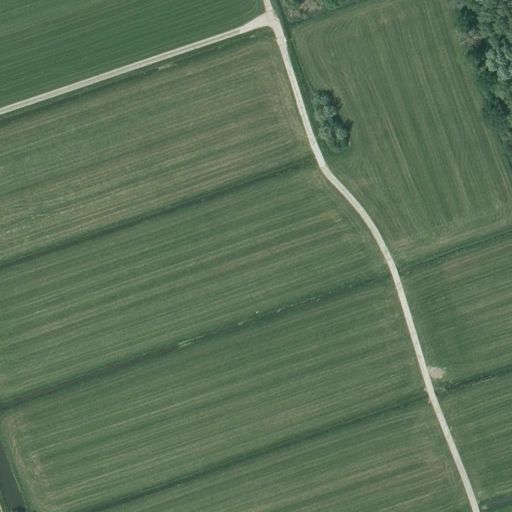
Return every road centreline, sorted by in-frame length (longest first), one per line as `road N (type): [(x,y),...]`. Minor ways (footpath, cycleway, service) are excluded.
road 1 (track): [(474,511),(391,266),(374,232),(323,172),(265,0)]
road 2 (track): [(0,112),(271,19)]
